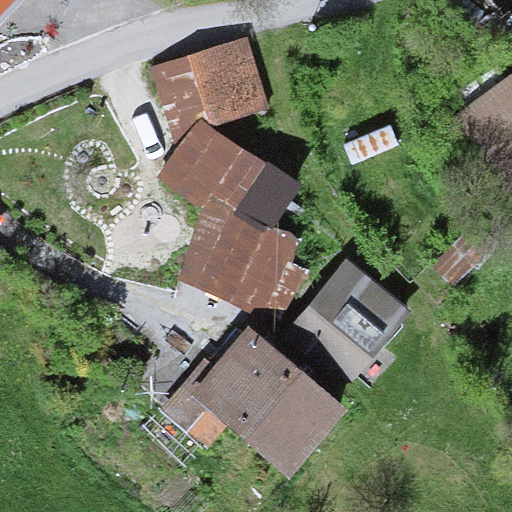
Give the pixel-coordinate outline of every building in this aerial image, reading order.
[(237,46),(159,70),(175,122),(253,97),(237,46)] [(511,91),(501,79),(450,123),(511,192),(511,191),(511,91)] [(199,129),(172,175),(243,217),(271,171),(199,129)] [(166,270),(242,294),(262,232),(186,208),(166,270)] [(338,256),(278,332),(337,378),(397,302),(338,256)] [(326,401),(244,342),(204,397),(287,456),(326,401)]
